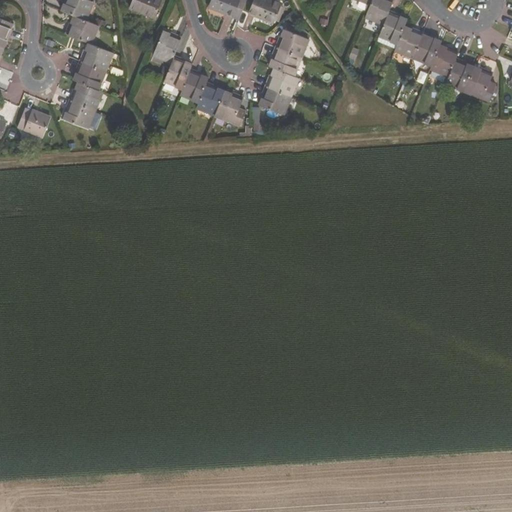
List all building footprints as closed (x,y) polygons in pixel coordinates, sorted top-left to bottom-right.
[(94,1),(90,0),(66,0),(62,10),(75,15),(86,20),(94,1)] [(133,0),(130,7),(155,17),(161,0),(133,0)] [(233,16),(239,18),(246,1),(243,0),(211,0),(210,5),(209,6),(233,16)] [(254,0),(249,12),(274,23),(282,4),(272,0),(254,0)] [(371,0),(370,4),(365,16),(384,24),(389,11),(393,0),(371,0)] [(233,16),(209,6),(208,8),(238,20),(239,18),(233,16)] [(384,24),(377,41),(396,48),(405,26),(407,19),(389,11),(384,24)] [(86,20),(75,15),(67,34),(89,42),(92,43),(99,25),(86,20)] [(0,45),(4,47),(13,23),(0,17),(0,45)] [(395,50),(413,58),(423,34),(405,26),(396,48),(395,50)] [(278,48),(302,58),(310,39),(285,29),(278,48)] [(163,30),(153,54),(171,62),(174,56),(181,38),(163,30)] [(441,45),(442,41),(423,34),(413,58),(432,66),(441,45)] [(92,43),(89,42),(81,61),(106,71),(113,52),(92,43)] [(432,66),(431,69),(449,76),(456,59),(459,52),(441,45),(432,66)] [(353,47),(349,57),(355,59),(359,50),(353,47)] [(302,58),(278,48),(270,66),(275,68),(295,76),(302,58)] [(171,62),(164,81),(183,88),(190,70),(193,64),(174,56),(171,62)] [(449,76),(446,83),(465,91),(475,67),(456,59),(449,76)] [(106,71),(81,61),(74,79),(79,81),(98,89),(106,71)] [(0,76),(6,78),(9,71),(0,67),(0,76)] [(465,91),(490,101),(497,84),(490,81),(493,75),(475,67),(465,91)] [(275,68),(267,87),(291,97),(299,78),(295,76),(275,68)] [(183,88),(181,94),(199,102),(207,84),(209,78),(190,70),(183,88)] [(98,89),(79,81),(71,101),(96,111),(103,91),(98,89)] [(215,115),(225,91),(207,84),(199,102),(197,108),(215,115)] [(284,115),(291,97),(267,87),(260,105),(284,115)] [(241,125),(247,110),(240,107),(244,99),(225,91),(215,115),(241,125)] [(96,111),(71,101),(64,119),(88,129),(96,111)] [(18,127),(44,137),(51,118),(26,108),(18,127)] [(254,131),(265,131),(265,123),(255,122),(254,131)]
